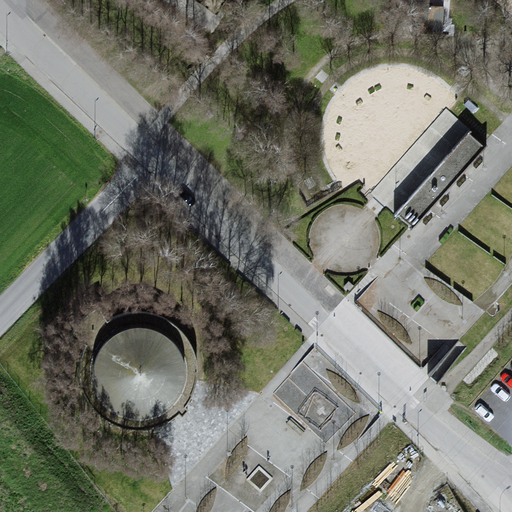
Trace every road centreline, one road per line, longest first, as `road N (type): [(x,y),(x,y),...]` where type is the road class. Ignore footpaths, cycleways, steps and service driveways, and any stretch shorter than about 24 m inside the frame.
road 1 (residential): [(511,502),(142,144),(21,0)]
road 2 (motorway): [(511,120),(140,511)]
road 3 (motorway): [(243,511),(511,222)]
